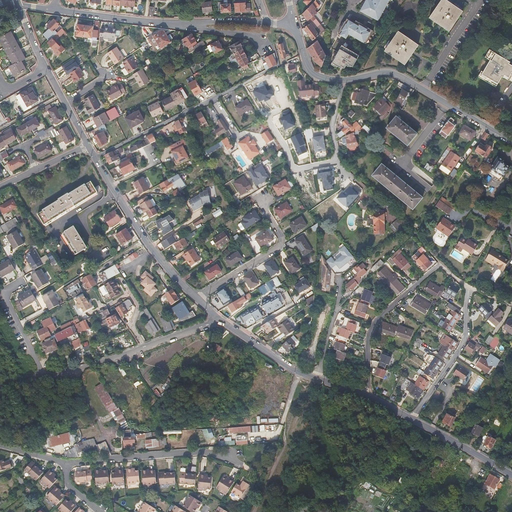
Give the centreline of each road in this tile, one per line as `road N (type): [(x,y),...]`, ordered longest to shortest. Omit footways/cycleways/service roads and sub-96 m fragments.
road 1 (residential): [(293,22),(318,77),(392,73),(511,146)]
road 2 (residential): [(53,9),(154,22),(266,22)]
road 3 (residential): [(273,69),(95,158)]
road 4 (residential): [(68,463),(200,452),(251,470)]
road 5 (residential): [(216,317),(46,378)]
road 6 (residential): [(95,158),(152,249),(196,298)]
road 7 (residential): [(216,317),(291,368),(366,394)]
road 8 (residential): [(366,394),(365,340),(375,319),(437,263)]
road 9 (residential): [(259,197),(281,245),(196,298)]
road 10 (residential): [(467,289),(465,343),(411,418)]
